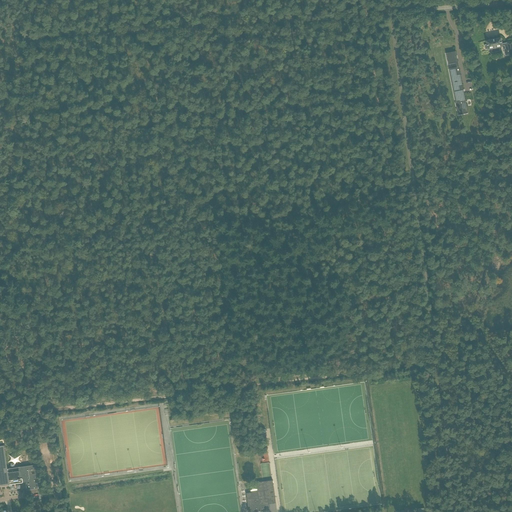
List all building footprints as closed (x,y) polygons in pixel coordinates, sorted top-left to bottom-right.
[(487,45),(484,45),(485,50),(488,49),(488,50),(491,49),(492,53),(500,52),(499,48),(502,47),(505,46),(505,49),(505,50),(508,49),(509,53),(511,52),(511,41),(507,43),(502,44),(502,43),(502,40),(501,40),(501,39),(496,40),(495,39),(492,40),(492,41),(487,42),(487,45)] [(456,53),(447,54),(449,64),(457,62),(457,61),(458,61),(456,54),(456,53)] [(459,68),(451,70),(453,78),(452,79),(455,92),(458,92),(459,95),(457,96),(459,110),(467,108),(464,95),(464,92),(463,92),(463,91),(464,91),(462,83),(459,72),(460,72),(459,68)] [(0,446),(0,486),(26,483),(27,494),(31,493),(35,493),(38,493),(37,489),(35,474),(37,473),(36,465),(7,469),(4,446),(0,446)] [(256,483),(256,485),(257,491),(252,492),(251,493),(247,493),(246,495),(247,503),(248,511),(258,511),(266,511),(265,505),(268,505),(269,511),(276,511),(275,499),(273,481),(256,483)] [(33,501),(34,510),(34,511),(40,511),(41,511),(45,511),(44,504),(44,499),(43,499),(39,500),(33,501)]
